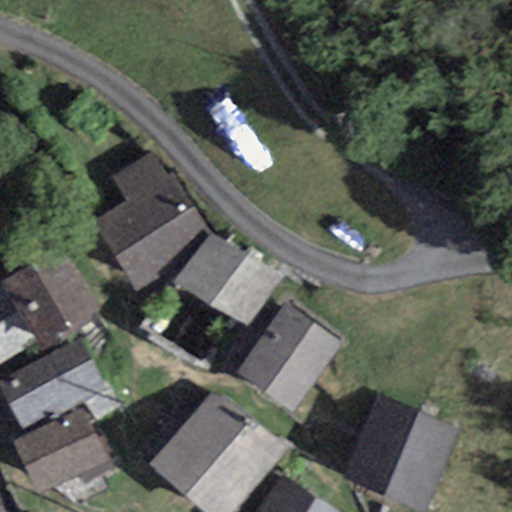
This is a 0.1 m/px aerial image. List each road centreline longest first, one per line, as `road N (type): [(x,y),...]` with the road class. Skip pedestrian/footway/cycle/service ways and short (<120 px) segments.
road 1 (unclassified): [(0,27),(112,82),(232,204),(320,268),(377,277),(511,260)]
road 2 (track): [(459,262),(402,179),(300,101),(240,0)]
